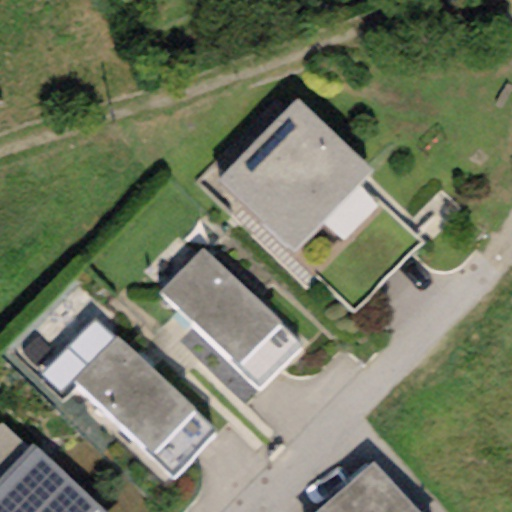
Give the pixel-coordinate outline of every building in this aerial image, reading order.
[(295,99),(215,181),(293,257),(373,175),(295,99)] [(202,248),(157,293),(258,393),(303,348),(202,248)] [(71,383),(112,339),(92,320),(40,376),(60,395),(71,383)] [(112,339),(71,383),(173,480),(216,435),(112,339)] [(26,450),(0,425),(0,511),(102,511),(31,445),(26,450)] [(419,511),(371,460),(314,511),(419,511)]
